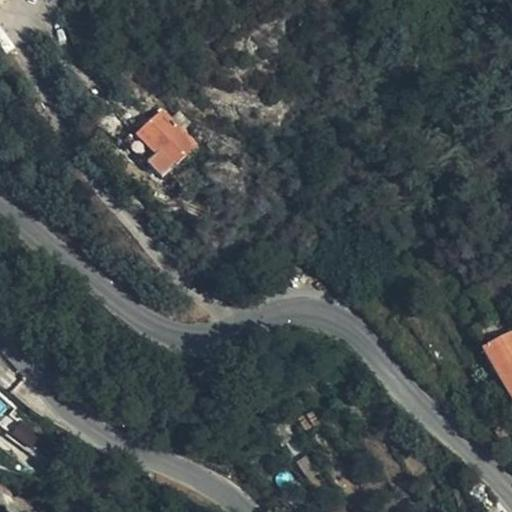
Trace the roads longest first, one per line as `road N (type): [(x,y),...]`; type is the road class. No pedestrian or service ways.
road 1 (secondary): [(0,208),(145,326),(172,339),(202,339),(286,313),(335,318),(511,498)]
road 2 (secondary): [(246,511),(188,472),(90,424),(0,336)]
